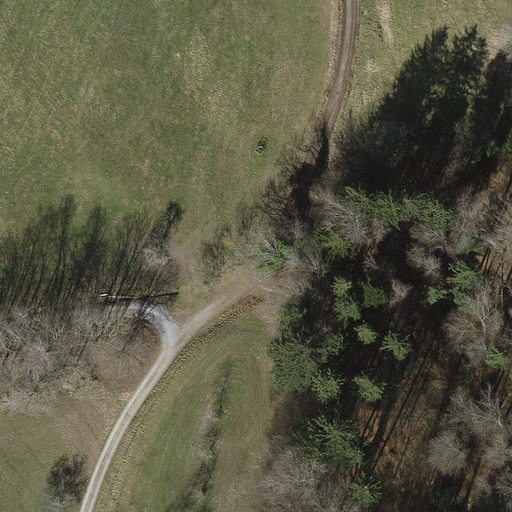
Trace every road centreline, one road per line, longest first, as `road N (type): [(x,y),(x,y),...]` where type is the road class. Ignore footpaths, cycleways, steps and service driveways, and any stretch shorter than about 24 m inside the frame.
road 1 (track): [(247,290),(290,233),(328,137),(351,0)]
road 2 (track): [(176,348),(163,322),(143,310),(0,330)]
road 3 (residential): [(88,511),(100,474),(176,348)]
